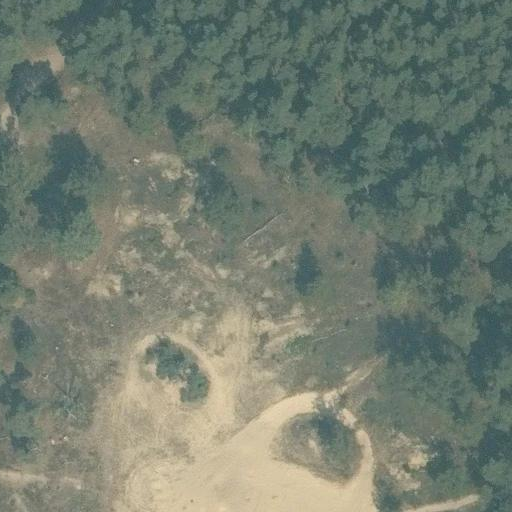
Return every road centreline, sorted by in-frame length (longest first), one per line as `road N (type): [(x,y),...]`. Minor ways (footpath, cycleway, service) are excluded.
road 1 (track): [(511,194),(137,0)]
road 2 (track): [(511,437),(285,511)]
road 3 (track): [(99,0),(0,117)]
